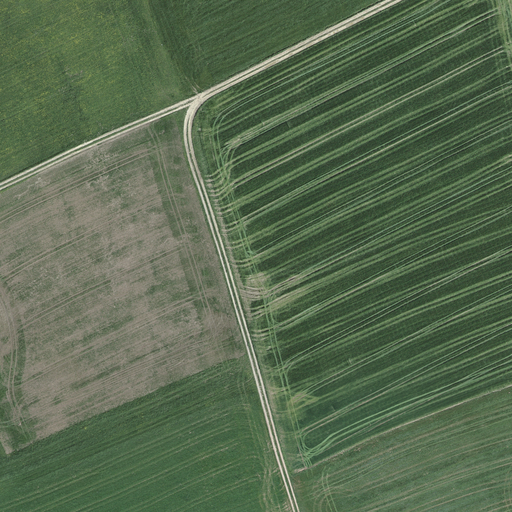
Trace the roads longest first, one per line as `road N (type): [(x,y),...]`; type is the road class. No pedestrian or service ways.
road 1 (track): [(0,189),(401,0)]
road 2 (track): [(296,511),(186,136),(196,99)]
